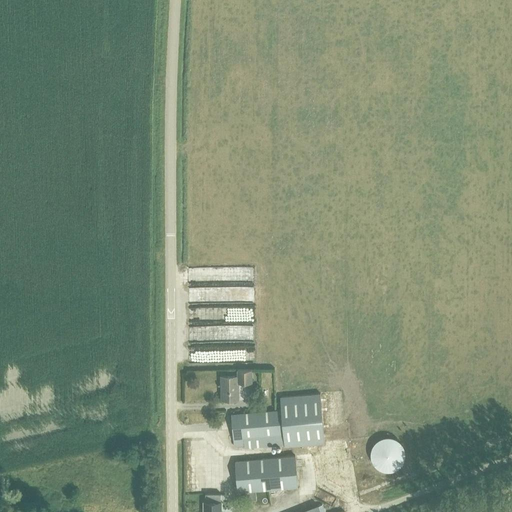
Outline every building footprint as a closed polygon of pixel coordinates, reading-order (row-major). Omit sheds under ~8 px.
[(190,292),(191,320),(234,319),(234,303),(256,302),(256,270),(245,270),(245,275),(239,276),(239,285),(221,286),(221,284),(181,285),(182,299),(187,299),(187,292),(190,292)] [(191,360),(254,361),(254,345),(226,345),(226,350),(191,350),(191,360)] [(238,376),(222,376),(222,400),(239,399),(239,383),(253,383),(252,369),(238,370),(238,376)] [(282,410),(232,414),(235,446),(245,445),(245,448),(285,444),(286,447),(325,443),(321,393),(281,397),(282,410)] [(371,453),(371,454),(371,455),(371,456),(371,457),(372,458),(372,459),(372,460),(373,461),(373,463),(374,464),(375,465),(376,466),(377,467),(378,468),(379,469),(381,470),(382,470),(383,471),(385,471),(386,471),(388,472),(390,472),(391,471),(393,471),(394,471),(395,470),(397,469),(398,469),(399,468),(401,467),(402,466),(403,464),(403,463),(404,462),(405,460),(405,459),(406,457),(406,456),(406,454),(406,453),(406,452),(406,451),(405,451),(405,450),(405,448),(404,447),(404,446),(403,445),(402,443),(401,442),(400,441),(399,440),(398,440),(398,439),(397,439),(396,439),(395,438),(393,438),(392,437),(390,437),(388,437),(387,437),(385,437),(383,438),(382,438),(380,439),(379,440),(378,441),(377,442),(376,443),(375,444),(374,445),(373,446),(373,447),(372,448),(372,449),(372,450),(372,451),(371,452),(371,453)] [(296,456),(236,461),(239,491),(298,486),(296,456)] [(206,501),(204,502),(204,511),(222,511),(222,501),(221,501),(221,497),(221,494),(214,494),(206,494),(206,496),(206,501)]
